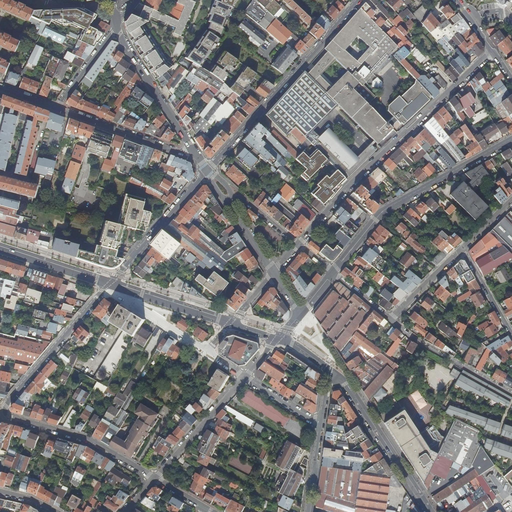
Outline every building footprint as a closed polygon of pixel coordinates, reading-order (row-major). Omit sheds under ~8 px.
[(31,16),(33,10),(24,6),(24,5),(17,2),(17,3),(10,0),(0,0),(0,8),(28,21),(31,16)] [(134,9),(124,23),(126,30),(128,36),(133,45),(138,53),(144,62),(147,67),(155,80),(157,78),(168,70),(171,67),(173,66),(168,62),(165,64),(163,61),(166,59),(162,53),(158,47),(155,49),(153,47),(157,45),(153,39),(149,33),(146,35),(144,32),(147,30),(143,24),(142,23),(143,20),(147,21),(148,22),(150,16),(176,28),(173,33),(180,36),(184,27),(188,19),(195,3),(189,0),(178,0),(177,3),(184,6),(178,20),(167,15),(156,11),(144,5),(141,12),(134,9)] [(156,11),(161,0),(146,0),(144,5),(156,11)] [(216,1),(214,0),(210,11),(209,14),(211,15),(208,22),(211,23),(208,29),(211,30),(210,33),(206,30),(191,51),(186,58),(192,62),(193,62),(198,65),(202,60),(203,61),(206,57),(206,58),(207,56),(219,40),(215,36),(214,36),(217,32),(218,33),(221,34),(223,28),(222,28),(224,23),(225,20),(227,21),(232,8),(220,3),(221,3),(216,1)] [(293,46),(302,54),(305,51),(308,48),(300,40),(281,24),(254,0),(252,0),(244,12),(283,44),(284,42),(285,43),(290,36),(298,43),(295,46),(294,45),(293,46)] [(254,0),(281,24),(289,14),(280,5),(276,2),(273,0),(254,0)] [(313,27),(309,32),(316,39),(320,35),(323,31),(315,23),(290,0),(282,0),(306,22),(307,22),(311,25),(312,23),(314,25),(312,27),(313,27)] [(369,0),(388,19),(390,17),(387,14),(388,13),(376,0),(369,0)] [(408,0),(400,0),(406,6),(420,23),(421,22),(432,9),(426,2),(417,10),(408,0)] [(173,1),(167,15),(178,20),(184,6),(177,3),(173,1)] [(330,3),(330,4),(332,6),(339,12),(344,7),(337,1),(334,4),(331,2),(330,3)] [(375,12),(365,3),(363,5),(360,8),(369,18),(372,15),(375,12)] [(281,4),(280,5),(289,14),(301,25),(302,23),(301,22),(293,14),(281,4)] [(429,13),(421,23),(422,24),(430,33),(447,19),(454,14),(447,5),(443,8),(442,6),(439,9),(440,11),(437,13),(438,15),(434,19),(429,13)] [(331,19),(333,20),(334,19),(337,15),(339,12),(332,6),(326,12),(332,18),(331,19)] [(81,20),(84,9),(81,7),(58,9),(81,20)] [(307,74),(304,71),(266,115),(286,136),(290,132),(295,127),(305,137),(337,105),(377,144),(393,128),(387,122),(385,123),(368,104),(374,98),(376,97),(364,84),(397,46),(369,18),(360,8),(324,49),(327,52),(314,66),(311,63),(314,66),(311,70),(308,67),(307,68),(310,70),(307,74)] [(44,10),(33,10),(31,16),(34,18),(47,24),(49,24),(50,21),(51,20),(57,9),(50,9),(50,10),(44,10)] [(104,33),(96,29),(95,30),(88,27),(89,26),(81,22),(81,20),(58,9),(57,9),(51,20),(59,24),(61,24),(63,24),(71,24),(75,26),(83,29),(80,35),(79,35),(78,36),(77,40),(78,40),(94,47),(96,43),(97,43),(104,33)] [(90,24),(96,15),(84,9),(81,20),(81,22),(89,26),(90,23),(90,24)] [(398,15),(399,16),(402,20),(406,16),(408,18),(410,20),(413,16),(407,9),(403,12),(402,11),(398,15)] [(450,19),(454,24),(462,18),(458,13),(450,19)] [(322,15),(315,23),(323,31),(327,27),(330,23),(322,15)] [(372,15),(369,18),(397,46),(400,49),(403,46),(406,44),(385,22),(380,17),(379,18),(377,16),(375,18),(372,15)] [(36,33),(41,35),(46,26),(47,24),(34,18),(31,16),(28,21),(31,22),(30,25),(35,27),(36,29),(37,30),(36,33)] [(399,16),(391,23),(396,28),(398,26),(404,22),(402,20),(399,16)] [(246,22),(248,20),(245,17),(238,27),(260,45),(268,36),(265,34),(263,36),(257,32),(259,29),(254,25),(252,27),(246,22)] [(408,18),(404,22),(398,26),(399,27),(400,26),(401,27),(410,20),(408,18)] [(454,28),(445,35),(438,42),(449,54),(456,48),(458,47),(473,33),(470,29),(462,36),(461,35),(460,36),(459,34),(469,27),(462,18),(454,24),(452,25),(454,28)] [(388,19),(385,22),(406,44),(409,41),(396,28),(391,23),(388,19)] [(399,27),(398,26),(396,28),(409,41),(410,39),(405,34),(415,25),(410,20),(401,27),(400,26),(399,27)] [(439,27),(445,35),(454,28),(452,25),(447,20),(439,27)] [(101,22),(96,29),(104,33),(110,26),(107,25),(102,22),(101,22)] [(72,45),(76,39),(68,36),(48,26),(46,26),(41,35),(73,50),(74,50),(75,46),(72,45)] [(503,30),(502,27),(490,36),(489,37),(495,46),(497,45),(505,38),(500,32),(503,30)] [(0,45),(2,46),(14,52),(19,41),(9,37),(10,36),(3,33),(2,34),(0,32),(0,45)] [(471,49),(479,41),(477,37),(473,33),(458,47),(464,54),(469,50),(471,49)] [(301,39),(300,40),(308,48),(312,43),(315,40),(308,34),(302,41),(301,39)] [(511,42),(509,39),(510,38),(511,38),(511,37),(509,35),(505,38),(497,45),(505,55),(511,49),(511,42)] [(112,53),(115,48),(117,46),(118,43),(117,41),(117,39),(113,39),(85,77),(93,82),(97,76),(100,71),(109,57),(112,53)] [(78,40),(76,45),(81,47),(79,51),(88,56),(94,47),(78,40)] [(408,49),(412,45),(409,41),(406,44),(403,46),(408,51),(409,50),(408,49)] [(472,54),(469,50),(464,54),(462,56),(470,65),(484,51),(484,48),(479,41),(471,49),(474,52),(472,54)] [(36,45),(25,67),(35,71),(41,56),(43,51),(44,48),(36,45)] [(403,59),(409,53),(408,51),(403,46),(400,49),(393,55),(415,79),(431,97),(433,99),(434,99),(439,94),(438,91),(438,90),(436,88),(425,76),(422,79),(403,59)] [(275,60),(277,62),(281,57),(282,58),(286,53),(284,52),(288,48),(286,47),(275,60)] [(464,54),(458,47),(456,48),(462,56),(464,54)] [(281,57),(277,62),(285,68),(288,65),(289,63),(292,60),(293,58),(296,55),(288,48),(284,52),(286,53),(282,58),(281,57)] [(420,64),(425,59),(418,51),(415,48),(410,52),(420,64)] [(463,71),(470,65),(462,56),(456,48),(449,54),(454,60),(463,71)] [(79,57),(85,60),(88,56),(79,51),(77,51),(77,52),(74,50),(73,50),(72,54),(75,55),(79,57)] [(41,56),(50,60),(59,64),(61,59),(53,56),(43,51),(41,56)] [(114,54),(112,53),(109,57),(113,59),(114,59),(113,60),(114,61),(115,60),(118,62),(124,55),(118,51),(116,54),(115,55),(114,54)] [(209,72),(223,82),(228,74),(227,74),(224,71),(226,69),(228,70),(228,69),(229,70),(231,72),(239,61),(225,51),(216,62),(220,65),(224,68),(222,70),(218,67),(215,65),(209,72)] [(67,52),(64,59),(66,60),(70,62),(80,67),(83,62),(78,59),(74,57),(75,55),(72,54),(67,52)] [(425,76),(428,73),(409,53),(403,59),(422,79),(425,76)] [(192,63),(193,62),(192,62),(186,58),(182,56),(181,55),(176,63),(180,66),(176,71),(172,75),(165,85),(171,96),(189,72),(210,85),(218,91),(208,104),(202,111),(199,115),(201,117),(198,120),(191,128),(197,136),(201,134),(201,135),(203,134),(204,133),(209,127),(216,119),(217,119),(220,123),(222,125),(229,117),(231,114),(235,110),(234,108),(226,101),(229,97),(233,93),(223,83),(217,78),(204,70),(192,63)] [(0,80),(1,81),(3,75),(9,63),(5,61),(5,60),(0,57),(0,80)] [(61,60),(62,58),(61,59),(59,64),(57,69),(65,72),(69,64),(65,62),(61,60)] [(125,61),(122,59),(121,60),(115,69),(123,75),(127,70),(130,65),(125,61)] [(59,64),(50,60),(43,75),(46,76),(52,79),(53,76),(57,69),(59,64)] [(454,60),(449,64),(451,67),(459,75),(463,71),(454,60)] [(435,62),(434,63),(452,82),(459,75),(451,67),(445,72),(442,68),(443,67),(438,61),(436,63),(435,62)] [(277,62),(273,67),(281,73),(285,68),(277,62)] [(256,91),(264,97),(270,90),(274,86),(272,85),(246,67),(238,78),(234,83),(233,85),(229,88),(233,92),(239,96),(243,91),(244,90),(248,85),(254,78),(262,83),(256,91)] [(61,80),(65,72),(57,69),(53,76),(61,80)] [(122,78),(129,83),(130,81),(134,75),(127,70),(123,75),(122,78)] [(172,75),(168,70),(157,78),(164,87),(165,85),(172,75)] [(9,71),(5,82),(15,86),(18,80),(20,76),(20,75),(9,71)] [(103,80),(106,75),(100,71),(97,76),(103,80)] [(141,80),(136,73),(134,75),(130,81),(137,85),(141,80)] [(191,87),(192,89),(199,79),(189,73),(186,77),(194,83),(191,87)] [(428,73),(425,76),(436,88),(440,86),(433,78),(428,73)] [(501,73),(495,78),(489,84),(488,82),(485,84),(479,73),(475,77),(483,89),(485,93),(491,88),(500,80),(504,77),(501,73)] [(438,75),(433,78),(440,86),(441,87),(443,90),(447,86),(438,75)] [(31,80),(20,76),(18,80),(21,81),(19,87),(26,90),(27,90),(31,80)] [(47,88),(52,79),(46,76),(42,85),(39,94),(47,97),(50,89),(47,88)] [(81,82),(89,88),(93,82),(85,77),(81,82)] [(476,93),(483,89),(475,77),(469,82),(476,93)] [(373,87),(376,87),(381,82),(377,78),(373,82),(373,87)] [(183,102),(182,102),(184,104),(185,103),(188,104),(193,97),(192,96),(195,91),(197,92),(198,93),(202,96),(210,86),(199,79),(192,89),(183,102)] [(414,84),(390,106),(400,117),(402,118),(405,123),(407,122),(406,121),(431,97),(415,79),(414,84)] [(40,83),(31,80),(27,90),(36,93),(40,83)] [(495,107),(501,102),(510,96),(501,83),(500,80),(491,88),(485,93),(492,104),(494,108),(495,107)] [(113,114),(109,111),(104,118),(112,120),(123,104),(130,95),(136,87),(137,85),(130,81),(129,83),(119,96),(117,100),(112,107),(110,109),(114,112),(113,114)] [(201,97),(208,104),(218,91),(210,85),(210,86),(202,96),(201,97)] [(145,93),(136,87),(130,95),(139,101),(145,93)] [(78,92),(75,90),(67,101),(68,105),(75,107),(80,99),(82,100),(83,97),(81,95),(78,92)] [(114,97),(117,100),(119,96),(112,91),(109,95),(114,97)] [(242,106),(241,108),(249,115),(251,112),(255,108),(250,105),(246,102),(245,101),(239,96),(233,92),(233,93),(229,97),(233,101),(236,98),(241,105),(242,106)] [(461,98),(458,93),(454,97),(463,109),(471,121),(474,119),(472,116),(474,115),(468,106),(475,101),(469,92),(461,98)] [(153,100),(145,93),(139,101),(138,102),(147,108),(153,100)] [(24,129),(22,128),(21,133),(23,134),(13,173),(25,176),(37,127),(34,127),(36,119),(47,122),(50,111),(2,94),(0,101),(0,169),(3,170),(16,116),(12,115),(13,110),(13,109),(20,112),(18,119),(26,121),(26,124),(24,129)] [(511,95),(511,94),(510,96),(501,102),(506,111),(509,115),(511,113),(511,95)] [(173,95),(169,100),(171,104),(173,106),(176,111),(179,108),(178,108),(180,105),(177,101),(178,101),(173,95)] [(85,101),(82,100),(80,99),(75,107),(82,110),(84,104),(86,105),(88,103),(87,102),(88,101),(89,101),(89,100),(91,98),(87,96),(85,101)] [(259,103),(250,96),(246,100),(247,101),(255,107),(259,103)] [(232,103),(233,101),(229,97),(226,101),(234,108),(235,107),(234,106),(235,106),(232,103)] [(457,113),(463,109),(454,97),(449,102),(457,113)] [(95,103),(89,100),(89,101),(88,101),(87,102),(88,103),(86,105),(84,104),(82,110),(91,113),(94,105),(95,103)] [(102,105),(96,101),(95,103),(94,105),(91,113),(96,115),(101,106),(102,105)] [(179,108),(176,111),(177,113),(178,114),(185,104),(187,106),(188,104),(185,103),(184,104),(182,102),(180,105),(178,108),(179,108)] [(501,102),(495,107),(500,115),(506,111),(501,102)] [(132,111),(123,104),(112,120),(122,124),(127,117),(128,115),(132,111)] [(186,115),(191,108),(187,106),(185,104),(178,114),(182,120),(185,125),(191,119),(194,116),(198,120),(201,117),(199,115),(202,111),(199,109),(194,114),(193,113),(191,115),(193,116),(190,119),(186,115)] [(103,106),(102,105),(101,106),(96,115),(104,118),(109,111),(110,110),(103,107),(103,106)] [(393,116),(392,117),(399,125),(400,124),(401,123),(403,125),(405,123),(402,118),(400,117),(390,106),(388,109),(387,111),(393,116)] [(443,107),(437,112),(446,123),(450,128),(456,124),(452,118),(448,113),(443,107)] [(62,116),(50,111),(47,122),(45,128),(51,130),(50,131),(58,134),(59,132),(62,123),(60,122),(62,117),(62,116)] [(237,111),(224,126),(223,127),(232,134),(237,128),(242,122),(245,118),(237,111)] [(500,115),(499,116),(501,120),(502,120),(508,116),(509,115),(506,111),(500,115)] [(443,125),(446,123),(437,112),(433,117),(442,129),(445,127),(443,125)] [(477,122),(485,117),(483,113),(475,118),(477,122)] [(153,126),(151,124),(147,129),(145,132),(160,138),(170,125),(168,121),(164,126),(160,130),(158,129),(161,125),(166,119),(165,117),(163,115),(161,118),(158,116),(154,122),(155,124),(153,126)] [(187,128),(189,131),(191,128),(198,120),(194,116),(191,119),(185,125),(187,128)] [(504,124),(511,120),(510,117),(508,116),(502,120),(503,123),(504,124)] [(138,121),(127,117),(122,124),(133,128),(138,121)] [(392,117),(387,122),(393,128),(393,129),(396,125),(397,126),(399,125),(392,117)] [(423,126),(422,127),(424,129),(436,142),(439,146),(449,137),(442,129),(433,117),(423,126)] [(68,145),(72,146),(76,134),(80,122),(75,120),(69,118),(64,136),(70,138),(68,145)] [(147,123),(140,118),(139,119),(138,121),(133,128),(145,132),(147,129),(144,127),(147,123)] [(502,134),(508,131),(507,128),(506,127),(505,125),(504,124),(503,123),(502,120),(501,120),(497,123),(499,125),(497,126),(502,134)] [(86,137),(85,140),(89,141),(94,127),(80,122),(76,134),(80,135),(79,137),(80,138),(83,139),(84,137),(86,137)] [(270,134),(269,133),(258,123),(254,128),(248,134),(250,135),(256,141),(259,143),(265,150),(276,160),(276,161),(280,157),(264,141),(263,142),(262,141),(260,138),(264,134),(266,136),(265,137),(282,154),(284,153),(286,155),(289,153),(270,134)] [(170,128),(171,126),(170,125),(160,138),(169,141),(171,138),(176,142),(179,138),(175,132),(174,133),(172,132),(172,131),(170,128)] [(474,142),(466,148),(469,152),(472,156),(476,153),(482,150),(481,149),(473,137),(465,125),(464,125),(460,128),(470,140),(472,139),(474,142)] [(490,137),(499,132),(495,125),(479,134),(484,141),(490,138),(490,137)] [(94,188),(95,186),(111,140),(113,134),(94,127),(89,141),(87,145),(87,146),(86,149),(85,151),(90,153),(78,188),(75,187),(70,202),(91,210),(93,204),(99,206),(102,197),(96,195),(98,189),(94,188)] [(290,132),(306,148),(311,143),(305,137),(295,127),(290,132)] [(424,129),(413,139),(421,147),(423,149),(425,151),(436,142),(424,129)] [(458,139),(460,138),(463,135),(458,129),(453,132),(454,133),(458,139)] [(210,138),(209,139),(211,141),(202,151),(205,155),(207,157),(210,158),(220,147),(229,137),(221,130),(212,139),(210,138)] [(299,155),(274,130),(270,134),(289,153),(295,159),(299,155)] [(454,133),(449,137),(455,145),(460,141),(458,139),(454,133)] [(108,170),(113,171),(119,155),(124,140),(124,138),(113,134),(111,140),(113,140),(111,146),(115,147),(108,170)] [(205,136),(203,134),(201,135),(201,134),(197,136),(194,138),(198,144),(202,151),(211,141),(209,139),(207,137),(204,139),(203,139),(202,139),(204,138),(203,137),(205,136)] [(243,152),(238,157),(245,163),(244,165),(250,170),(253,166),(253,165),(257,160),(255,158),(256,157),(255,156),(258,153),(259,154),(258,155),(258,156),(263,160),(265,159),(267,161),(272,165),(273,163),(276,160),(265,150),(259,143),(256,141),(250,135),(248,134),(245,137),(242,141),(243,142),(244,140),(247,143),(245,144),(250,148),(251,147),(252,147),(248,152),(246,150),(244,153),(243,152)] [(481,149),(487,145),(484,141),(479,134),(473,137),(481,149)] [(418,150),(421,147),(413,139),(411,137),(399,148),(406,155),(410,159),(415,163),(418,160),(424,156),(427,153),(425,151),(423,149),(413,157),(410,154),(408,152),(414,147),(418,150)] [(462,161),(466,158),(464,156),(455,145),(449,137),(439,146),(455,164),(462,161)] [(124,159),(135,163),(136,163),(142,146),(141,146),(125,140),(124,140),(119,155),(119,156),(124,157),(123,159),(124,159)] [(317,141),(313,145),(341,174),(345,170),(345,167),(341,163),(340,165),(317,141)] [(455,164),(439,146),(436,142),(425,151),(427,153),(431,158),(444,171),(450,168),(456,165),(455,164)] [(335,185),(339,189),(344,184),(347,180),(341,174),(313,145),(311,143),(306,148),(299,155),(295,159),(314,177),(320,170),(335,185)] [(65,177),(75,181),(85,151),(86,149),(85,148),(76,145),(69,166),(65,177)] [(134,168),(146,172),(148,166),(150,161),(155,149),(142,145),(142,146),(136,163),(134,168)] [(413,157),(423,149),(421,147),(418,150),(414,147),(408,152),(410,154),(413,157)] [(403,157),(406,155),(399,148),(389,158),(395,164),(403,157)] [(158,162),(162,152),(155,149),(150,161),(152,161),(152,159),(158,162)] [(505,160),(511,156),(511,155),(511,152),(510,149),(505,151),(501,153),(505,160)] [(164,171),(167,172),(168,170),(170,167),(175,157),(171,155),(164,171)] [(52,162),(42,159),(37,157),(32,177),(37,178),(38,174),(45,176),(43,185),(43,186),(44,186),(43,187),(47,188),(53,171),(56,162),(52,161),(52,162)] [(181,169),(182,170),(185,171),(181,176),(182,178),(183,177),(189,182),(194,176),(191,162),(175,157),(170,167),(172,168),(172,167),(173,168),(173,166),(176,168),(174,172),(168,170),(167,172),(166,175),(164,179),(160,185),(168,190),(169,191),(170,190),(169,189),(172,183),(171,183),(176,173),(180,175),(182,171),(181,170),(181,169)] [(238,157),(237,158),(244,165),(245,163),(238,157)] [(391,171),(396,165),(395,164),(389,158),(383,163),(384,164),(379,168),(385,174),(390,170),(391,171)] [(276,170),(272,165),(269,168),(272,170),(280,178),(286,172),(287,171),(284,167),(280,164),(276,161),(276,160),(273,163),(278,168),(276,170)] [(486,172),(494,167),(489,160),(485,162),(481,165),(486,172)] [(506,180),(504,181),(505,183),(508,181),(511,178),(511,170),(511,169),(507,162),(503,165),(509,175),(510,177),(506,180)] [(423,169),(424,170),(429,176),(436,169),(433,166),(432,167),(429,164),(424,168),(423,169)] [(238,184),(246,176),(234,165),(227,173),(238,184)] [(463,182),(449,195),(474,220),(488,207),(471,190),(476,185),(477,186),(486,178),(486,177),(489,175),(486,172),(481,165),(465,174),(471,180),(470,181),(468,179),(466,181),(468,183),(466,185),(463,182)] [(465,174),(481,165),(467,172),(464,174),(465,174)] [(508,176),(509,175),(503,165),(501,166),(508,176)] [(408,185),(412,181),(396,167),(392,171),(408,185)] [(378,183),(386,175),(385,174),(379,168),(378,168),(370,176),(378,183)] [(421,182),(427,176),(423,171),(420,168),(419,168),(413,174),(421,182)] [(144,177),(133,171),(129,182),(140,188),(144,177)] [(22,182),(0,176),(0,205),(17,210),(19,202),(17,201),(17,202),(0,197),(0,188),(21,193),(18,201),(19,201),(24,202),(30,204),(31,204),(39,179),(37,178),(32,177),(32,180),(36,181),(35,185),(32,184),(32,183),(29,183),(28,183),(26,183),(26,182),(22,181),(22,182)] [(164,179),(159,176),(155,183),(160,186),(160,185),(164,179)] [(373,188),(378,183),(370,176),(365,181),(373,188)] [(75,181),(65,177),(63,184),(64,184),(72,187),(75,181)] [(144,177),(140,188),(170,205),(176,197),(169,191),(168,190),(160,185),(160,186),(155,183),(144,177)] [(502,178),(495,183),(498,187),(500,190),(506,198),(511,193),(508,187),(505,189),(503,185),(505,183),(504,181),(502,179),(502,178)] [(365,181),(361,185),(368,191),(372,195),(376,191),(373,188),(365,181)] [(286,201),(295,191),(294,190),(286,183),(283,188),(277,193),(281,196),(286,201)] [(203,185),(199,190),(207,197),(209,200),(209,201),(214,205),(214,206),(218,203),(213,196),(207,186),(203,185)] [(339,189),(335,185),(329,192),(326,189),(324,192),(325,193),(324,194),(330,199),(339,189)] [(366,193),(368,191),(361,185),(351,194),(350,196),(358,202),(361,198),(364,201),(369,195),(366,193)] [(17,201),(19,202),(19,201),(18,201),(21,193),(0,188),(0,197),(17,202),(17,201)] [(208,202),(209,201),(209,200),(207,197),(199,190),(196,193),(195,195),(203,202),(205,200),(208,202)] [(500,190),(493,195),(500,204),(506,198),(500,190)] [(254,202),(259,206),(267,195),(262,191),(254,202)] [(275,200),(277,202),(277,201),(281,196),(277,193),(272,200),(274,202),(275,200)] [(99,245),(116,250),(123,226),(144,231),(149,212),(141,210),(144,199),(126,194),(118,224),(105,221),(99,245)] [(199,207),(203,202),(195,195),(193,197),(191,199),(199,207)] [(268,201),(270,203),(272,200),(267,196),(267,195),(259,206),(272,217),(278,210),(274,206),(273,205),(270,208),(268,206),(269,205),(268,205),(267,205),(265,203),(268,201)] [(442,202),(437,197),(434,200),(439,205),(440,204),(442,202)] [(352,208),(356,211),(356,210),(358,207),(348,198),(340,207),(347,213),(352,208)] [(438,205),(431,198),(427,202),(435,211),(436,209),(435,208),(438,205)] [(196,212),(200,208),(199,207),(191,199),(189,202),(187,204),(196,212)] [(316,215),(310,210),(298,200),(297,199),(294,203),(295,204),(293,207),(301,214),(309,222),(310,222),(315,216),(316,216),(316,215)] [(311,204),(319,212),(324,206),(318,200),(316,199),(311,204)] [(366,207),(364,208),(372,214),(376,210),(379,206),(382,205),(379,202),(376,199),(374,202),(371,200),(370,201),(367,199),(363,204),(366,207)] [(24,202),(19,201),(19,202),(17,210),(16,214),(20,215),(21,216),(24,202)] [(297,219),(277,201),(277,202),(274,206),(278,210),(285,216),(288,218),(290,221),(301,231),(309,222),(301,214),(297,219)] [(422,214),(428,208),(422,202),(416,208),(422,214)] [(212,210),(212,211),(216,214),(219,216),(224,212),(220,206),(218,203),(214,206),(214,205),(210,208),(210,209),(212,210)] [(195,214),(196,215),(201,220),(203,218),(198,214),(196,212),(187,204),(185,206),(183,208),(192,217),(195,214)] [(452,204),(445,211),(446,212),(449,215),(456,208),(452,204)] [(17,223),(20,215),(16,214),(17,210),(0,205),(0,222),(16,227),(16,226),(17,223)] [(333,215),(333,216),(336,218),(337,219),(335,221),(342,226),(343,224),(351,216),(347,213),(340,207),(333,215)] [(188,221),(192,217),(183,208),(181,210),(179,213),(187,220),(188,221)] [(410,208),(406,212),(407,212),(413,218),(414,217),(415,218),(417,216),(416,215),(417,214),(410,208)] [(257,220),(259,218),(249,209),(246,211),(250,219),(252,221),(256,218),(257,220)] [(284,217),(285,216),(278,210),(272,217),(277,221),(278,222),(280,220),(279,219),(282,215),(284,217)] [(226,223),(229,220),(224,212),(219,216),(216,214),(214,217),(220,222),(222,219),(226,223)] [(416,229),(420,225),(418,223),(413,218),(407,212),(403,216),(416,229)] [(439,212),(436,215),(442,222),(445,218),(439,212)] [(181,228),(187,220),(179,213),(172,221),(163,232),(206,266),(213,271),(218,275),(228,263),(226,262),(239,253),(247,248),(242,240),(233,245),(224,251),(219,247),(193,224),(191,223),(186,229),(185,230),(181,228)] [(511,224),(511,223),(505,217),(489,232),(508,251),(509,251),(511,254),(511,224)] [(288,218),(282,225),(285,228),(288,224),(289,222),(290,221),(288,218)] [(291,227),(288,224),(285,228),(295,236),(299,236),(302,231),(301,231),(290,221),(289,222),(293,225),(291,227)] [(0,232),(13,237),(16,227),(0,222),(0,232)] [(401,233),(406,228),(401,222),(395,228),(401,233)] [(339,229),(350,239),(354,234),(343,224),(342,226),(339,229)] [(387,236),(390,233),(380,225),(375,230),(369,237),(381,248),(383,246),(380,244),(382,243),(383,243),(389,237),(387,236)] [(28,230),(16,226),(16,227),(13,237),(19,239),(24,241),(28,230)] [(28,230),(24,241),(30,243),(36,245),(38,240),(41,230),(29,227),(28,230)] [(221,238),(219,239),(223,243),(228,237),(237,232),(235,229),(229,233),(224,236),(221,238)] [(350,239),(339,229),(326,244),(324,246),(319,252),(328,260),(334,259),(337,256),(350,239)] [(403,234),(407,239),(412,233),(407,229),(403,234)] [(441,231),(438,234),(441,237),(448,243),(454,249),(462,241),(461,239),(457,243),(450,236),(449,237),(441,231)] [(163,232),(151,246),(152,247),(166,257),(171,250),(175,254),(176,252),(181,255),(179,257),(184,260),(185,259),(191,263),(189,265),(193,268),(196,265),(198,267),(199,265),(203,269),(206,266),(163,232)] [(228,237),(233,245),(242,240),(240,237),(237,232),(228,237)] [(483,276),(511,259),(511,254),(509,251),(508,251),(489,232),(469,251),(483,276)] [(412,233),(407,239),(405,241),(421,254),(425,249),(413,240),(416,236),(412,233)] [(381,248),(369,237),(367,241),(368,242),(367,244),(370,247),(372,248),(371,250),(378,255),(383,249),(381,248)] [(441,251),(448,243),(441,237),(436,242),(434,241),(432,243),(441,251)] [(55,238),(51,250),(52,250),(62,253),(75,257),(77,249),(79,244),(55,238)] [(311,241),(308,244),(309,247),(317,254),(319,252),(324,246),(321,243),(319,245),(313,239),(311,241)] [(38,240),(36,245),(42,246),(48,248),(50,242),(45,241),(38,240)] [(398,246),(403,250),(406,246),(402,242),(398,246)] [(97,264),(104,266),(105,266),(106,266),(106,265),(107,264),(107,263),(109,263),(110,265),(118,263),(119,259),(115,258),(116,254),(122,256),(123,252),(116,250),(99,245),(97,245),(94,254),(77,249),(75,257),(97,264)] [(152,247),(147,254),(158,262),(160,264),(163,261),(166,257),(152,247)] [(239,253),(244,261),(252,256),(249,251),(247,248),(239,253)] [(369,248),(361,258),(372,266),(373,268),(374,268),(377,270),(379,272),(382,274),(390,264),(378,255),(371,250),(369,248)] [(446,256),(441,251),(431,261),(437,266),(446,256)] [(407,252),(399,262),(401,264),(407,269),(416,259),(407,252)] [(303,264),(309,257),(304,253),(300,253),(296,258),(302,263),(303,264)] [(153,269),(158,262),(147,254),(142,260),(150,267),(153,269)] [(252,267),(257,264),(252,256),(244,261),(250,270),(252,268),(253,268),(252,267)] [(363,270),(363,269),(364,267),(367,265),(368,267),(370,269),(372,266),(361,258),(359,256),(354,263),(363,270)] [(295,271),(297,268),(302,263),(296,258),(286,269),(286,273),(292,283),(299,275),(299,274),(295,271)] [(142,261),(138,266),(143,270),(150,275),(152,271),(149,268),(150,267),(142,260),(142,261)] [(458,276),(462,283),(463,285),(466,284),(475,279),(464,260),(460,260),(453,267),(458,276)] [(4,271),(11,273),(14,263),(10,262),(7,261),(4,271)] [(11,273),(17,275),(18,274),(20,266),(17,264),(14,263),(11,273)] [(150,280),(150,281),(157,284),(157,281),(150,275),(143,270),(138,266),(137,265),(135,268),(136,268),(133,272),(142,278),(144,275),(150,280)] [(360,279),(365,273),(356,266),(352,272),(360,279)] [(345,267),(340,273),(347,279),(348,278),(347,277),(348,275),(355,281),(353,284),(359,288),(361,285),(364,281),(360,279),(352,272),(345,267)] [(453,280),(458,276),(453,267),(444,275),(447,283),(452,279),(453,280)] [(494,273),(500,284),(510,279),(504,268),(494,273)] [(30,279),(44,284),(47,274),(39,272),(33,270),(31,276),(30,279)] [(402,272),(401,273),(408,278),(416,285),(421,280),(409,270),(405,274),(402,272)] [(218,275),(213,271),(206,280),(198,274),(194,280),(217,297),(228,283),(218,275)] [(237,273),(233,277),(239,282),(243,285),(248,279),(238,271),(237,273)] [(304,282),(299,275),(292,283),(297,290),(301,297),(307,295),(320,278),(323,275),(319,271),(317,273),(318,273),(310,282),(308,280),(306,279),(305,281),(304,282)] [(379,272),(376,275),(375,276),(372,279),(378,283),(384,276),(382,274),(379,272)] [(50,292),(52,293),(53,290),(57,277),(52,276),(47,274),(44,284),(42,291),(42,292),(43,293),(44,291),(46,292),(48,287),(49,287),(48,292),(50,292)] [(251,275),(248,279),(256,285),(259,281),(251,275)] [(448,287),(448,286),(447,283),(444,275),(437,282),(441,286),(444,289),(447,286),(448,287)] [(21,277),(17,276),(15,282),(13,290),(26,294),(27,288),(26,288),(27,285),(20,283),(19,282),(21,277)] [(384,288),(390,281),(385,277),(384,276),(378,283),(381,286),(384,288)] [(0,292),(7,294),(11,295),(13,290),(15,282),(9,280),(2,278),(0,277),(0,292)] [(177,277),(172,283),(178,288),(178,291),(181,292),(183,285),(185,283),(177,277)] [(62,279),(57,278),(55,287),(60,289),(58,296),(64,298),(64,296),(67,285),(63,284),(62,286),(61,285),(61,284),(62,279)] [(399,282),(396,286),(407,294),(416,285),(408,278),(402,284),(399,282)] [(243,295),(248,289),(243,285),(239,282),(238,283),(239,284),(237,287),(234,285),(236,283),(232,280),(230,279),(228,283),(236,289),(243,295)] [(476,291),(481,288),(475,279),(466,284),(469,290),(474,288),(476,291)] [(80,285),(69,281),(65,296),(72,298),(72,295),(76,296),(80,285)] [(186,282),(185,283),(183,285),(181,292),(208,300),(186,282)] [(355,368),(354,367),(349,370),(369,400),(372,397),(400,366),(395,360),(365,338),(367,335),(358,328),(362,324),(373,310),(340,282),(336,283),(313,311),(313,315),(317,321),(345,363),(358,355),(362,362),(363,363),(355,368)] [(393,294),(392,295),(393,295),(400,301),(407,294),(396,286),(393,283),(388,289),(393,294)] [(443,301),(450,294),(449,293),(444,289),(441,286),(434,294),(443,301)] [(42,291),(28,287),(27,288),(26,294),(40,298),(42,292),(42,291)] [(365,294),(369,297),(374,290),(375,290),(371,287),(369,289),(365,294)] [(267,301),(269,303),(277,293),(275,291),(274,288),(270,288),(260,299),(265,303),(267,301)] [(223,295),(219,299),(230,308),(234,311),(246,297),(243,295),(236,289),(233,293),(234,293),(229,300),(223,295)] [(40,298),(26,294),(13,290),(11,295),(34,302),(38,303),(40,298)] [(468,291),(458,298),(456,299),(459,302),(470,296),(472,295),(471,292),(468,291)] [(485,302),(479,291),(472,295),(470,296),(476,307),(485,302)] [(269,308),(273,311),(274,309),(275,308),(280,302),(277,300),(280,298),(277,293),(269,303),(267,305),(270,307),(269,308)] [(393,295),(388,301),(392,304),(395,307),(400,301),(393,295)] [(511,295),(503,301),(507,308),(511,305),(511,295)] [(67,298),(67,300),(65,304),(73,306),(74,306),(76,299),(72,298),(65,296),(65,298),(66,298),(67,298)] [(424,301),(420,299),(417,302),(432,314),(433,312),(429,309),(434,303),(427,297),(424,301)] [(114,305),(105,299),(103,302),(100,305),(109,312),(110,312),(112,313),(114,315),(118,309),(113,305),(114,305)] [(385,299),(379,305),(386,311),(392,304),(388,301),(385,299)] [(275,308),(280,312),(283,315),(288,310),(284,304),(282,300),(280,302),(275,308)] [(111,321),(118,325),(128,308),(124,306),(121,304),(118,309),(114,315),(112,319),(111,321)] [(420,308),(415,304),(410,309),(414,311),(415,312),(420,308)] [(65,306),(62,305),(61,305),(60,309),(67,312),(72,313),(73,308),(65,306)] [(103,319),(109,312),(100,305),(93,313),(103,319)] [(511,305),(507,308),(503,311),(508,318),(511,315),(511,305)] [(55,313),(54,314),(65,317),(66,314),(67,312),(60,309),(56,308),(55,313)] [(131,310),(128,308),(118,325),(124,329),(135,312),(134,312),(131,310)] [(383,326),(387,321),(373,310),(362,324),(366,327),(373,318),(383,326)] [(37,315),(36,319),(46,321),(48,313),(38,311),(37,315)] [(414,311),(409,317),(418,324),(423,318),(415,312),(414,311)] [(477,326),(480,331),(483,329),(499,321),(494,311),(488,315),(491,321),(487,323),(486,321),(477,326)] [(100,369),(112,376),(123,358),(122,357),(118,355),(141,316),(137,313),(135,312),(124,329),(110,352),(100,369)] [(66,320),(70,321),(72,319),(65,317),(54,314),(51,313),(50,313),(49,313),(49,316),(53,317),(53,320),(64,323),(64,321),(66,321),(66,320)] [(118,355),(122,357),(133,340),(141,326),(146,319),(143,317),(141,316),(118,355)] [(179,321),(177,325),(179,326),(189,333),(193,327),(187,323),(188,322),(181,318),(178,321),(179,321)] [(501,324),(499,321),(483,329),(488,337),(498,331),(495,327),(501,324)] [(42,328),(41,330),(43,330),(51,332),(56,333),(58,325),(48,322),(47,329),(44,328),(43,329),(42,328)] [(460,328),(457,334),(458,335),(460,337),(465,327),(466,326),(466,325),(464,323),(463,324),(462,324),(459,322),(457,326),(460,328)] [(86,323),(84,326),(91,332),(93,329),(86,323)] [(453,334),(456,337),(458,335),(457,334),(443,323),(438,328),(450,338),(453,334)] [(16,332),(15,334),(27,336),(29,329),(29,327),(18,324),(16,332)] [(419,331),(426,337),(429,333),(427,331),(426,332),(417,324),(414,328),(417,330),(419,331)] [(90,334),(81,326),(71,338),(77,342),(80,339),(83,342),(90,334)] [(145,329),(141,326),(133,340),(136,342),(135,343),(140,346),(139,348),(143,350),(152,335),(144,331),(145,329)] [(208,334),(199,327),(194,334),(203,340),(204,340),(206,337),(207,338),(209,335),(208,334)] [(395,339),(401,332),(396,328),(389,337),(394,341),(395,340),(395,339)] [(40,330),(38,329),(38,332),(37,334),(42,335),(42,337),(49,339),(51,332),(43,330),(41,330),(40,330)] [(13,363),(31,367),(45,350),(52,342),(27,336),(15,334),(14,336),(0,332),(0,359),(4,361),(13,363)] [(425,338),(432,343),(436,338),(429,333),(426,337),(425,338)] [(240,337),(234,335),(228,337),(220,347),(221,354),(240,366),(246,365),(260,349),(259,343),(240,337)] [(162,354),(165,357),(167,353),(176,339),(174,338),(171,336),(168,341),(162,350),(164,351),(162,354)] [(490,347),(487,348),(491,352),(510,340),(508,336),(500,341),(490,347)] [(160,349),(162,351),(162,350),(168,341),(164,338),(158,349),(159,350),(160,349)] [(175,345),(178,341),(176,339),(167,353),(167,354),(167,355),(168,355),(169,354),(172,357),(178,347),(175,345)] [(438,340),(434,344),(433,345),(442,350),(445,345),(438,340)] [(458,359),(462,352),(463,349),(467,351),(466,354),(463,361),(472,366),(472,365),(471,364),(474,358),(473,357),(470,356),(472,353),(475,354),(479,356),(484,346),(481,343),(478,347),(464,340),(462,340),(459,347),(455,353),(454,356),(458,359)] [(489,345),(487,340),(481,343),(484,346),(487,348),(490,347),(489,345)] [(506,359),(508,356),(503,350),(508,348),(510,346),(511,347),(511,346),(511,343),(510,340),(491,352),(500,361),(505,365),(505,366),(510,363),(506,359)] [(410,344),(408,343),(407,342),(405,345),(408,346),(406,350),(411,354),(417,344),(411,341),(410,344)] [(445,345),(442,350),(454,356),(455,353),(445,345)] [(183,350),(178,347),(172,357),(167,364),(172,367),(183,350)] [(487,348),(475,368),(480,371),(488,358),(491,352),(487,348)] [(277,350),(273,358),(281,363),(285,357),(286,358),(287,357),(286,356),(277,350)] [(69,359),(60,351),(57,354),(59,355),(68,363),(69,359)] [(288,352),(286,356),(287,357),(308,370),(306,373),(311,377),(319,382),(320,383),(321,377),(322,374),(313,369),(307,365),(289,353),(289,352),(288,352)] [(488,358),(498,366),(498,364),(500,361),(491,352),(488,358)] [(70,363),(74,365),(78,356),(76,354),(74,353),(70,363)] [(56,358),(66,367),(68,363),(59,355),(56,358)] [(347,367),(349,370),(354,367),(362,362),(358,355),(345,363),(347,367)] [(287,368),(288,367),(284,365),(282,364),(281,363),(273,358),(271,356),(269,358),(267,360),(295,378),(298,375),(287,368)] [(53,371),(55,369),(58,365),(53,360),(48,366),(42,373),(47,378),(53,371)] [(319,393),(314,390),(305,385),(295,378),(267,360),(259,369),(265,373),(273,378),(285,385),(295,391),(297,393),(303,396),(309,400),(317,405),(318,398),(319,393)] [(19,369),(18,373),(24,374),(27,370),(31,367),(13,363),(12,367),(16,367),(16,368),(19,369)] [(456,378),(459,372),(452,368),(449,374),(456,378)] [(219,369),(210,384),(221,391),(230,376),(219,369)] [(261,380),(265,373),(259,369),(257,372),(258,378),(261,380)] [(476,377),(462,369),(454,384),(467,391),(469,389),(481,397),(483,394),(497,403),(498,401),(507,406),(511,397),(504,393),(503,392),(476,377)] [(501,372),(496,369),(491,377),(496,380),(501,372)] [(0,370),(0,380),(7,382),(8,382),(8,379),(10,373),(0,370)] [(65,380),(63,384),(65,385),(70,373),(64,371),(61,378),(65,380)] [(507,375),(501,372),(496,380),(502,383),(506,376),(507,375)] [(44,391),(52,382),(47,378),(42,373),(39,376),(34,381),(42,389),(44,391)] [(510,378),(506,376),(502,383),(510,388),(511,383),(511,382),(509,381),(510,378)] [(314,390),(319,382),(311,377),(305,385),(314,390)] [(274,384),(273,387),(281,392),(285,385),(273,378),(271,382),(274,384)] [(41,394),(42,389),(34,381),(30,386),(25,391),(32,394),(33,395),(35,395),(36,394),(35,393),(37,390),(41,394)] [(94,388),(104,394),(106,391),(108,387),(106,386),(98,381),(95,386),(94,388)] [(94,388),(83,382),(74,396),(81,401),(79,404),(83,406),(85,403),(94,388)] [(102,420),(97,429),(94,435),(97,437),(106,443),(126,411),(141,386),(137,383),(137,384),(133,391),(117,417),(108,412),(107,411),(102,420)] [(294,393),(295,391),(285,385),(281,392),(287,397),(289,398),(293,392),(294,393)] [(106,391),(116,396),(118,392),(108,387),(106,391)] [(112,405),(108,412),(117,417),(133,391),(128,388),(124,395),(119,393),(114,401),(118,404),(116,408),(112,405)] [(206,389),(203,393),(205,394),(211,398),(215,400),(218,397),(221,394),(213,388),(210,392),(206,389)] [(0,397),(3,398),(6,396),(9,392),(5,391),(0,389),(0,397)] [(241,399),(303,439),(310,428),(247,389),(241,399)] [(424,412),(430,408),(419,389),(410,394),(419,410),(422,408),(424,412)] [(338,401),(339,400),(344,396),(343,395),(340,390),(334,392),(333,397),(332,404),(341,405),(340,403),(337,403),(338,401)] [(29,400),(32,394),(25,391),(22,395),(20,398),(30,402),(30,401),(29,400)] [(103,395),(113,401),(116,396),(106,391),(104,394),(103,395)] [(298,404),(303,396),(297,393),(293,400),(298,404)] [(205,394),(199,403),(204,408),(206,410),(210,405),(215,400),(211,398),(205,394)] [(341,405),(342,404),(347,401),(346,398),(344,396),(339,400),(340,403),(341,405)] [(383,412),(372,397),(369,400),(376,412),(423,483),(445,438),(440,435),(433,424),(419,433),(403,410),(398,413),(393,405),(383,412)] [(30,402),(20,398),(18,400),(15,403),(25,407),(27,408),(30,402)] [(309,400),(304,407),(313,413),(316,411),(317,405),(309,400)] [(343,406),(348,414),(353,410),(351,406),(347,401),(342,404),(343,406)] [(197,410),(199,411),(200,412),(204,408),(199,403),(198,402),(195,405),(194,404),(193,406),(190,403),(185,408),(187,410),(189,411),(193,415),(196,411),(197,410)] [(25,410),(25,407),(15,403),(11,408),(13,411),(22,414),(31,417),(33,410),(29,408),(27,411),(25,410)] [(155,421),(158,418),(160,414),(142,403),(136,414),(140,416),(130,432),(131,433),(128,439),(126,442),(116,435),(110,445),(126,454),(132,458),(134,455),(136,452),(138,453),(145,441),(145,440),(147,437),(149,433),(153,427),(154,428),(157,422),(155,421)] [(37,405),(36,404),(33,410),(31,417),(34,418),(37,418),(41,408),(41,407),(37,405)] [(60,406),(57,404),(56,406),(55,407),(54,411),(49,422),(52,423),(58,425),(62,417),(55,415),(59,409),(60,406)] [(85,409),(92,413),(95,409),(88,405),(85,409)] [(234,409),(227,405),(224,408),(237,416),(236,418),(251,426),(254,421),(234,409)] [(500,423),(449,406),(445,413),(452,417),(452,415),(470,421),(470,422),(484,427),(483,430),(497,434),(500,423)] [(341,408),(332,407),(331,411),(330,415),(339,417),(341,408)] [(47,411),(41,408),(37,418),(40,419),(43,420),(47,411)] [(54,411),(48,408),(47,411),(43,420),(45,421),(49,422),(54,411)] [(73,409),(63,426),(71,428),(79,413),(77,411),(73,409)] [(92,413),(85,409),(81,417),(86,420),(86,421),(87,422),(92,413)] [(221,411),(216,417),(220,419),(227,423),(229,418),(225,416),(228,413),(223,409),(221,411)] [(348,419),(349,418),(352,416),(354,420),(355,419),(358,417),(356,414),(353,410),(348,414),(346,415),(348,419)] [(110,445),(116,435),(130,414),(126,411),(106,443),(108,444),(110,445)] [(189,411),(183,418),(185,420),(192,426),(195,422),(198,419),(193,415),(189,411)] [(90,424),(97,429),(102,420),(99,418),(100,417),(95,414),(90,424)] [(341,420),(343,420),(343,417),(339,417),(330,415),(330,419),(329,423),(335,424),(338,425),(339,420),(341,420)] [(225,427),(227,423),(220,419),(217,425),(226,429),(226,428),(225,427)] [(348,424),(352,430),(359,426),(355,419),(354,420),(351,422),(348,424)] [(427,489),(434,476),(432,475),(433,474),(434,474),(445,479),(447,474),(450,468),(456,471),(461,475),(468,470),(471,465),(481,444),(480,444),(477,442),(478,440),(481,434),(482,432),(478,430),(460,421),(457,420),(455,419),(445,438),(423,483),(427,489)] [(185,420),(179,426),(180,427),(186,432),(189,429),(192,426),(185,420)] [(260,424),(254,421),(251,426),(257,430),(260,424)] [(4,422),(1,423),(0,424),(0,440),(4,443),(2,450),(7,451),(8,448),(9,448),(11,438),(13,433),(16,425),(4,422)] [(227,439),(231,432),(226,429),(217,425),(212,422),(210,425),(217,429),(215,433),(216,434),(218,434),(227,439)] [(338,425),(335,424),(333,432),(346,434),(346,432),(346,431),(344,426),(338,425)] [(511,427),(504,424),(500,435),(511,439),(511,427)] [(13,433),(23,436),(25,430),(25,428),(20,427),(16,425),(13,433)] [(174,433),(181,439),(184,435),(186,432),(180,427),(174,433)] [(27,431),(25,430),(23,436),(22,438),(28,440),(30,432),(31,430),(28,429),(27,431)] [(208,430),(197,450),(203,453),(212,458),(221,441),(227,444),(228,440),(227,439),(218,434),(216,434),(208,430)] [(333,432),(328,431),(327,436),(327,439),(336,441),(336,437),(339,438),(339,441),(348,443),(347,438),(346,434),(333,432)] [(40,436),(30,432),(28,440),(26,445),(35,448),(40,436)] [(168,439),(167,440),(175,445),(177,442),(180,439),(171,434),(168,439)] [(155,450),(165,456),(170,448),(165,445),(166,443),(165,443),(166,440),(165,439),(160,436),(154,446),(157,448),(155,450)] [(46,449),(54,452),(55,447),(57,442),(59,438),(55,437),(54,441),(50,439),(46,449)] [(64,450),(68,441),(59,438),(57,442),(55,447),(64,450)] [(511,459),(511,447),(486,438),(484,446),(486,449),(490,451),(490,452),(511,459)] [(364,456),(362,453),(356,452),(350,451),(349,451),(348,443),(339,441),(336,441),(327,439),(325,448),(324,457),(352,461),(355,461),(363,462),(364,456)] [(373,446),(369,439),(361,444),(365,451),(369,448),(373,446)] [(295,470),(305,450),(288,440),(283,450),(278,448),(275,453),(280,456),(276,464),(282,467),(281,468),(303,478),(304,475),(295,470)] [(265,442),(261,449),(265,451),(268,453),(271,446),(265,442)] [(72,464),(71,464),(70,463),(72,459),(73,460),(76,451),(75,450),(78,443),(75,443),(67,461),(65,466),(71,468),(72,466),(72,464)] [(82,455),(83,455),(87,447),(87,446),(84,445),(81,444),(76,456),(81,458),(82,455)] [(471,465),(474,470),(475,469),(476,471),(478,469),(481,474),(489,469),(494,466),(481,444),(471,465)] [(82,459),(90,464),(93,461),(97,452),(93,450),(91,448),(87,447),(83,455),(82,459)] [(372,452),(369,448),(365,451),(362,453),(364,456),(363,462),(370,458),(380,451),(378,448),(372,452)] [(46,449),(44,455),(51,458),(52,455),(54,452),(46,449)] [(370,458),(375,465),(384,458),(383,456),(380,451),(370,458)] [(93,461),(101,466),(106,457),(101,454),(97,452),(93,461)] [(26,472),(31,458),(22,455),(17,453),(16,455),(15,458),(12,466),(9,474),(6,483),(12,485),(15,475),(17,469),(26,472)] [(214,465),(216,460),(212,458),(203,453),(199,461),(208,466),(209,462),(214,465)] [(4,463),(12,466),(15,458),(7,455),(6,455),(5,458),(4,463)] [(101,466),(111,471),(113,467),(116,463),(110,460),(106,457),(101,466)] [(352,462),(352,461),(324,457),(323,461),(323,466),(333,467),(334,462),(338,462),(338,464),(350,466),(351,462),(352,462)] [(395,511),(396,511),(386,509),(390,486),(400,487),(403,486),(390,467),(384,458),(375,465),(364,472),(362,472),(357,504),(355,511),(395,511)] [(355,461),(353,471),(362,472),(363,462),(355,461)] [(2,472),(9,474),(12,466),(4,463),(2,472)] [(87,470),(78,466),(76,471),(85,475),(87,470)] [(357,504),(362,472),(353,471),(333,467),(323,466),(321,476),(319,492),(328,495),(357,504)] [(123,480),(129,484),(132,479),(113,467),(111,471),(106,479),(108,481),(114,486),(117,481),(121,483),(123,480)] [(205,468),(201,475),(208,479),(211,474),(213,475),(213,476),(224,481),(226,478),(216,473),(212,471),(205,468)] [(301,481),(303,478),(281,468),(280,470),(283,472),(274,489),(285,495),(292,499),(295,492),(296,492),(302,481),(301,481)] [(457,479),(461,475),(456,471),(450,468),(447,474),(457,479)] [(474,470),(432,497),(436,503),(476,478),(481,474),(478,469),(476,471),(475,469),(474,470)] [(506,480),(511,475),(511,469),(503,476),(506,480)] [(74,476),(82,480),(85,475),(76,471),(74,476)] [(9,474),(2,472),(0,482),(0,485),(2,486),(5,487),(6,483),(9,474)] [(39,484),(32,481),(28,492),(34,494),(37,495),(41,485),(45,474),(42,472),(39,480),(40,480),(39,484)] [(206,483),(207,482),(208,479),(201,475),(197,473),(193,479),(195,480),(208,487),(209,485),(206,483)] [(486,494),(491,501),(497,498),(481,474),(476,478),(486,494)] [(30,482),(23,479),(19,490),(23,491),(28,492),(32,481),(30,481),(30,482)] [(95,488),(99,481),(94,479),(90,485),(90,486),(95,488)] [(200,494),(198,497),(204,500),(211,488),(208,487),(195,480),(191,488),(200,494)] [(99,481),(95,488),(81,510),(77,508),(74,511),(84,511),(94,498),(95,496),(103,484),(99,481)] [(231,481),(229,486),(236,489),(238,485),(231,481)] [(45,487),(41,485),(37,495),(44,499),(48,501),(50,502),(54,494),(48,491),(44,489),(45,487)] [(67,491),(56,487),(54,494),(50,502),(55,505),(59,507),(60,505),(67,491)] [(161,493),(163,491),(157,487),(154,488),(151,491),(159,496),(160,495),(161,496),(162,494),(161,493)] [(213,496),(216,491),(213,490),(211,488),(204,500),(208,503),(211,504),(214,500),(215,497),(213,496)] [(122,490),(118,497),(125,501),(128,498),(130,495),(122,490)] [(68,505),(74,494),(67,491),(60,505),(66,508),(68,505)] [(153,498),(152,500),(156,502),(157,500),(159,501),(161,497),(159,496),(151,491),(149,492),(148,494),(153,498)] [(324,509),(328,495),(319,492),(318,499),(316,507),(324,509)] [(214,500),(218,502),(223,505),(227,507),(231,501),(217,493),(215,497),(214,500)] [(226,510),(229,511),(242,511),(245,507),(236,502),(239,495),(235,493),(231,501),(227,507),(226,510)] [(81,498),(81,497),(79,496),(78,497),(74,494),(68,505),(73,507),(70,511),(74,511),(77,508),(82,499),(81,498)] [(403,500),(404,502),(410,507),(414,503),(408,494),(403,500)] [(452,507),(455,511),(458,511),(476,500),(472,494),(452,507)] [(480,511),(493,504),(491,501),(486,494),(476,500),(458,511),(480,511)] [(113,498),(108,496),(107,498),(108,499),(120,507),(123,504),(125,501),(118,497),(115,495),(113,498)] [(285,495),(282,500),(282,501),(281,503),(280,504),(290,510),(295,500),(292,499),(285,495)] [(355,511),(357,504),(328,495),(324,509),(332,511),(355,511)] [(146,506),(151,500),(146,496),(144,499),(141,502),(146,506)] [(181,509),(183,506),(184,503),(174,497),(170,503),(173,504),(180,508),(181,509)] [(0,510),(1,506),(15,510),(16,507),(21,508),(19,511),(21,511),(26,511),(27,511),(29,505),(23,504),(21,504),(21,503),(6,500),(4,500),(4,499),(0,498),(0,510)] [(89,511),(97,500),(94,498),(84,511),(89,511)] [(105,504),(116,511),(120,507),(108,499),(105,504)] [(396,511),(395,511),(405,511),(407,511),(410,507),(404,502),(396,511)] [(408,511),(410,511),(416,506),(414,503),(410,507),(407,511),(408,511)]
